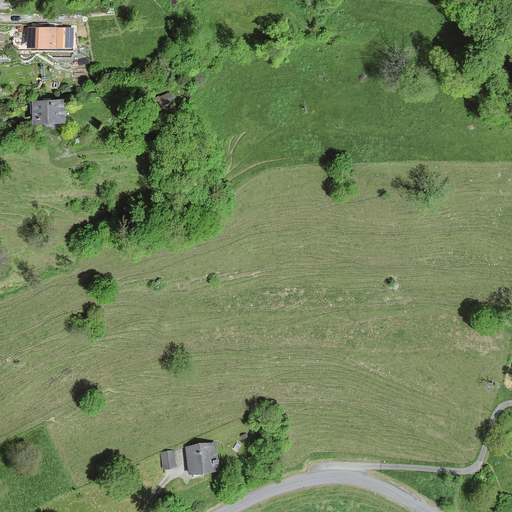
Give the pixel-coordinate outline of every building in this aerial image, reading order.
[(56,28),(29,27),(29,47),(55,48),(72,48),(73,28),(56,28)] [(172,90),(158,95),(161,104),(176,100),(172,90)] [(63,100),(33,102),(34,124),(64,122),(63,100)] [(215,444),(186,448),(190,474),(219,470),(215,444)] [(173,451),(162,453),(164,469),(176,467),(173,451)]
